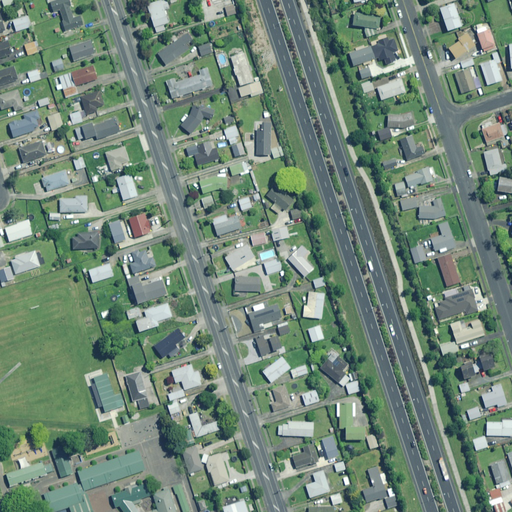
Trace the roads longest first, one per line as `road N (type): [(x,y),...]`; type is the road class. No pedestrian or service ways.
road 1 (primary): [(289,0),(456,511)]
road 2 (primary): [(433,511),(266,0)]
road 3 (tertiary): [(277,511),(111,0)]
road 4 (residential): [(511,325),(444,119)]
road 5 (residential): [(444,119),(403,0)]
